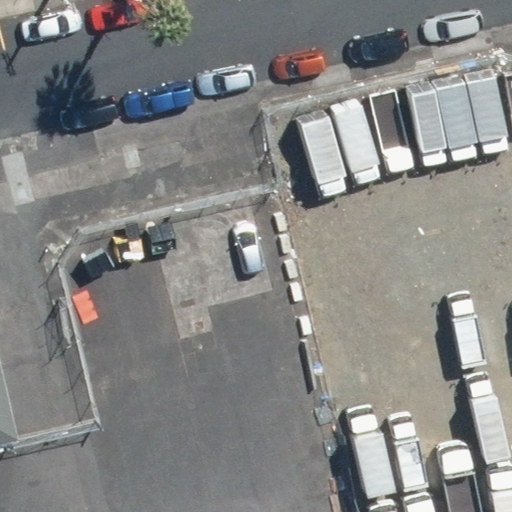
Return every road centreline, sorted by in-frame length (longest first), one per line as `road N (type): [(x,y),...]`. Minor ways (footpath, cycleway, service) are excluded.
road 1 (residential): [(0,80),(349,0)]
road 2 (unknown): [(0,303),(37,511)]
